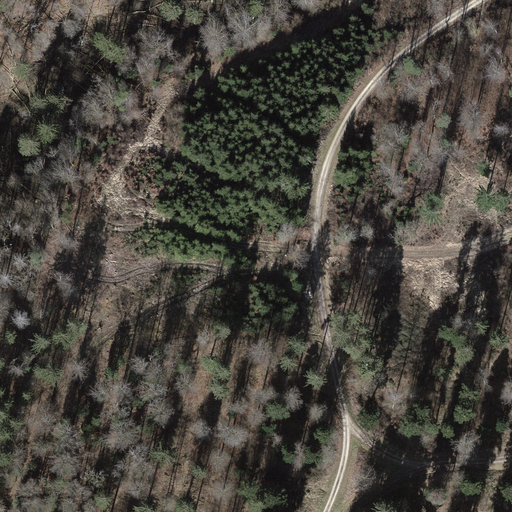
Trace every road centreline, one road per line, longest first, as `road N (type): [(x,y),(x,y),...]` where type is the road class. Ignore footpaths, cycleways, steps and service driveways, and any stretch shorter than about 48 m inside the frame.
road 1 (track): [(479,0),(406,49),(341,135),(319,189),(317,262),(347,420),(342,470),(325,511)]
road 2 (track): [(317,262),(417,255),(511,235)]
road 3 (track): [(511,453),(424,465),(393,477),(348,511)]
